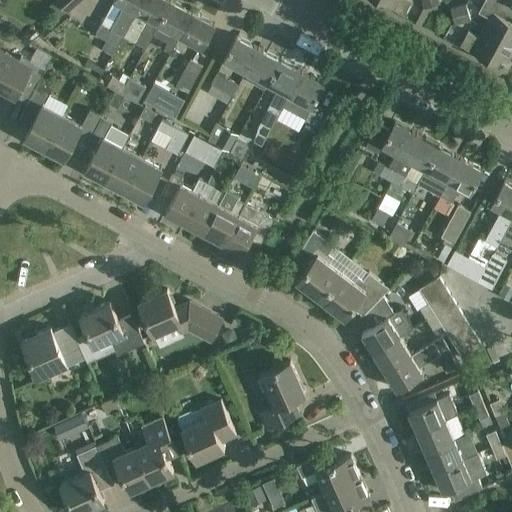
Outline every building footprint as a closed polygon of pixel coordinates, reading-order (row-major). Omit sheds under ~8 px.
[(68,11),(80,0),(55,0),(50,5),(60,16),(67,10),(68,11)] [(124,35),(142,0),(115,0),(124,5),(112,27),(102,22),(96,34),(107,39),(102,49),(113,55),(124,35)] [(159,23),(171,0),(142,0),(124,35),(136,42),(150,19),(159,23)] [(180,35),(193,11),(172,0),(171,0),(159,23),(153,33),(168,41),(164,48),(171,52),(180,35)] [(378,0),(405,14),(412,0),(378,0)] [(511,11),(490,0),(484,0),(479,11),(489,17),(484,27),(511,41),(511,11)] [(511,0),(490,0),(511,11),(511,0)] [(453,16),(469,12),(466,4),(451,8),(453,16)] [(203,47),(216,23),(193,11),(180,35),(203,47)] [(455,24),(471,19),(469,12),(453,16),(455,24)] [(508,61),(511,53),(511,41),(484,27),(479,36),(468,30),(460,45),(497,64),(501,57),(508,61)] [(247,70),(259,47),(237,35),(224,58),(247,70)] [(268,81),(280,58),(259,47),(247,70),(268,81)] [(39,81),(46,68),(53,55),(44,50),(37,63),(21,55),(19,59),(0,49),(0,90),(3,92),(5,90),(28,102),(39,81)] [(189,91),(203,65),(191,58),(177,84),(189,91)] [(278,87),(276,91),(259,124),(270,130),(276,118),(282,107),(290,93),(303,71),(280,58),(268,81),(278,87)] [(312,106),(325,82),(303,71),(290,93),(312,106)] [(233,95),(239,84),(217,72),(211,83),(212,83),(208,92),(228,103),(232,94),(233,95)] [(112,75),(107,84),(121,92),(127,83),(112,75)] [(130,76),(127,83),(121,92),(138,102),(146,86),(130,76)] [(45,147),(63,114),(44,104),(52,89),(39,81),(28,102),(25,108),(37,114),(26,136),(45,147)] [(155,84),(148,96),(163,104),(169,92),(155,84)] [(117,92),(111,102),(119,106),(124,96),(117,92)] [(150,121),(155,112),(144,106),(139,115),(150,121)] [(77,135),(88,141),(102,115),(90,109),(82,124),(63,114),(45,147),(65,157),(77,135)] [(105,179),(123,145),(130,133),(111,123),(113,121),(102,115),(88,141),(98,146),(86,168),(105,179)] [(189,133),(177,127),(162,119),(158,127),(173,135),(167,147),(178,153),(189,133)] [(391,181),(417,133),(395,121),(390,129),(378,123),(366,146),(379,153),(384,144),(396,151),(389,166),(379,160),(373,171),(391,181)] [(259,124),(254,140),(262,144),(270,130),(259,124)] [(413,192),(418,183),(439,145),(417,133),(391,181),(386,191),(399,198),(405,188),(413,192)] [(237,140),(230,151),(242,158),(249,146),(237,140)] [(125,189),(143,156),(123,145),(105,179),(103,183),(111,187),(115,184),(125,189)] [(440,195),(461,156),(439,145),(418,183),(440,195)] [(162,166),(143,156),(125,189),(145,199),(162,166)] [(471,191),(483,168),(461,156),(440,195),(453,201),(461,186),(471,191)] [(241,163),(234,175),(244,181),(250,169),(241,163)] [(185,222),(207,181),(199,177),(193,189),(181,183),(184,179),(172,173),(160,195),(171,201),(166,211),(185,222)] [(502,236),(511,217),(511,183),(504,180),(492,203),(501,208),(485,239),(497,245),(502,236)] [(204,232),(220,203),(208,197),(215,185),(207,181),(185,222),(204,232)] [(224,242),(245,202),(239,198),(240,196),(227,189),(220,203),(204,232),(224,242)] [(261,245),(275,218),(245,202),(224,242),(243,252),(250,240),(261,245)] [(378,222),(393,228),(399,210),(384,204),(378,222)] [(441,235),(454,243),(472,211),(459,204),(441,235)] [(511,217),(502,236),(511,241),(511,217)] [(413,230),(397,221),(389,237),(405,245),(413,230)] [(321,298),(342,270),(331,261),(334,257),(330,253),(336,245),(315,229),(293,262),(305,270),(297,280),(321,298)] [(478,280),(486,266),(456,250),(448,264),(478,280)] [(506,262),(492,255),(486,266),(478,280),(492,287),(506,262)] [(364,313),(384,294),(390,288),(370,272),(364,280),(359,276),(355,280),(342,270),(321,298),(345,316),(352,307),(363,315),(364,313)] [(426,298),(446,285),(440,275),(419,288),(426,298)] [(432,308),(452,295),(446,285),(426,298),(428,302),(432,308)] [(176,307),(175,306),(168,288),(140,301),(154,332),(178,321),(182,330),(189,327),(211,339),(222,318),(190,300),(176,307)] [(374,351),(401,335),(414,326),(403,308),(395,312),(384,294),(364,313),(373,326),(363,332),(374,351)] [(439,318),(459,306),(452,295),(432,308),(435,313),(439,318)] [(118,354),(145,342),(132,313),(118,319),(110,301),(83,313),(95,343),(111,337),(118,354)] [(435,313),(432,308),(428,302),(420,307),(427,318),(435,313)] [(445,328),(465,316),(459,306),(439,318),(442,325),(445,328)] [(442,325),(439,318),(435,313),(427,318),(434,330),(442,325)] [(451,339),(471,326),(465,316),(445,328),(451,339)] [(86,357),(71,322),(53,330),(51,326),(23,339),(38,373),(65,361),(67,365),(86,357)] [(457,349),(477,336),(471,326),(451,339),(457,349)] [(386,370),(412,353),(401,335),(374,351),(386,370)] [(442,335),(412,353),(386,370),(398,388),(424,372),(419,364),(449,346),(442,335)] [(464,359),(484,346),(477,336),(457,349),(464,359)] [(276,405),(261,412),(268,427),(300,413),(293,398),(306,393),(291,360),(273,368),(262,373),(276,405)] [(484,402),(478,390),(470,393),(475,406),(484,402)] [(438,397),(409,410),(418,430),(447,418),(459,413),(450,392),(438,397)] [(121,409),(115,396),(102,402),(108,414),(121,409)] [(499,398),(491,402),(496,415),(505,411),(499,398)] [(201,408),(202,409),(206,418),(198,421),(194,412),(191,411),(180,416),(179,419),(197,459),(226,446),(222,439),(237,432),(222,399),(201,408)] [(489,414),(484,402),(475,406),(480,418),(489,414)] [(510,423),(505,411),(496,415),(501,427),(510,423)] [(88,424),(83,412),(70,417),(76,430),(88,424)] [(174,469),(169,459),(164,447),(175,443),(163,415),(142,424),(149,440),(137,446),(152,479),(174,469)] [(455,438),(447,418),(418,430),(427,450),(455,438)] [(490,439),(492,445),(501,441),(499,436),(496,429),(487,433),(490,439)] [(152,479),(137,446),(125,451),(118,435),(98,444),(110,472),(120,467),(130,489),(152,479)] [(464,458),(455,438),(427,450),(435,470),(464,458)] [(506,454),(501,441),(492,445),(497,458),(506,454)] [(100,489),(114,483),(110,472),(98,444),(77,453),(85,471),(62,482),(74,511),(78,511),(105,500),(100,489)] [(329,451),(329,450),(297,464),(302,476),(317,470),(326,490),(361,475),(351,453),(333,461),(328,451),(329,451)] [(472,477),(464,458),(435,470),(444,490),(450,488),(455,499),(483,487),(478,475),(472,477)] [(371,496),(361,475),(326,490),(312,497),(318,511),(356,511),(353,504),(371,496)]
